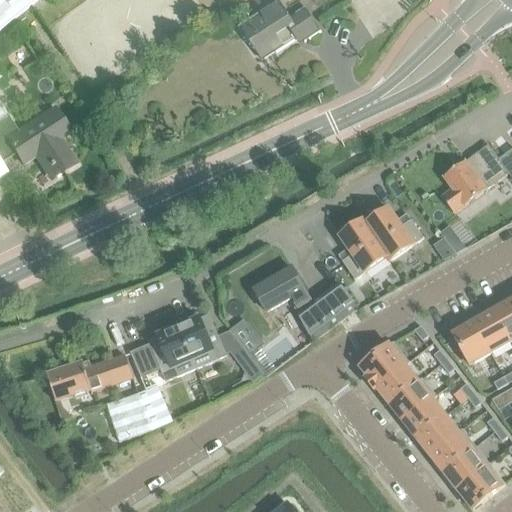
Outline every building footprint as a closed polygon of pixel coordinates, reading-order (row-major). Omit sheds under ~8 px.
[(0,0),(0,36),(45,0),(0,0)] [(238,29),(252,50),(254,49),(262,62),(275,54),(276,55),(286,49),(299,40),(303,45),(319,35),(304,10),(288,20),(278,3),(238,29)] [(8,142),(18,135),(0,108),(0,182),(9,176),(0,163),(15,153),(8,142)] [(55,111),(18,135),(8,142),(15,153),(24,167),(37,159),(52,182),(76,166),(61,143),(72,136),(55,111)] [(488,148),(466,164),(443,180),(452,192),(441,200),(455,217),(488,192),(508,177),(511,181),(511,152),(499,162),(488,148)] [(407,217),(406,218),(410,223),(400,230),(388,212),(366,227),(364,223),(363,223),(391,263),(424,241),(407,217)] [(339,259),(355,282),(387,260),(390,264),(391,263),(363,223),(340,239),(353,257),(343,263),(340,258),(339,259)] [(311,302),(293,271),(255,293),(268,314),(292,300),(298,310),(295,311),(314,344),(358,311),(338,286),(323,297),(326,301),(316,308),(311,302)] [(511,345),(511,344),(511,302),(493,313),(511,345)] [(511,345),(493,313),(473,324),(491,356),(511,345)] [(200,321),(179,331),(196,372),(232,356),(238,363),(247,356),(231,334),(219,340),(211,322),(202,326),(200,321)] [(245,322),(230,333),(231,334),(247,356),(263,377),(266,380),(269,378),(252,356),(264,347),(245,322)] [(473,324),(452,335),(471,368),(491,356),(473,324)] [(414,333),(423,343),(429,338),(421,329),(414,333)] [(160,344),(132,356),(142,381),(161,373),(166,384),(196,372),(179,331),(158,339),(160,344)] [(394,345),(360,370),(368,380),(366,381),(374,392),(406,367),(409,364),(394,345)] [(434,358),(441,367),(448,362),(440,353),(434,358)] [(61,403),(94,392),(135,379),(127,357),(93,368),(91,363),(49,377),(58,404),(61,403)] [(441,367),(449,377),(455,372),(448,362),(441,367)] [(374,392),(388,409),(388,408),(419,384),(406,367),(374,392)] [(504,380),(494,385),(498,392),(508,386),(504,380)] [(419,384),(388,408),(389,409),(390,408),(403,424),(436,398),(423,381),(419,384)] [(461,392),(468,401),(474,396),(467,387),(461,392)] [(159,388),(138,397),(151,434),(174,424),(159,388)] [(468,401),(476,411),(482,406),(474,396),(468,401)] [(138,397),(107,408),(120,445),(151,434),(138,397)] [(436,398),(403,424),(416,441),(446,418),(433,402),(437,399),(436,398)] [(57,404),(56,404),(62,424),(73,420),(63,410),(61,403),(58,404),(57,404)] [(416,441),(415,442),(416,443),(417,442),(430,458),(459,435),(446,418),(416,441)] [(487,426),(495,435),(501,430),(494,421),(487,426)] [(495,435),(502,444),(509,439),(501,430),(495,435)] [(459,435),(430,458),(443,475),(476,449),(463,432),(459,435)] [(443,475),(442,476),(443,477),(444,476),(457,492),(490,466),(476,449),(443,475)] [(458,494),(456,496),(464,505),(466,504),(472,511),(474,511),(506,487),(490,466),(457,492),(458,494)]
